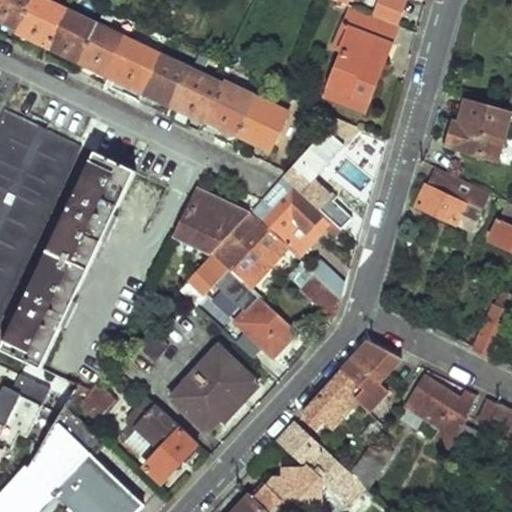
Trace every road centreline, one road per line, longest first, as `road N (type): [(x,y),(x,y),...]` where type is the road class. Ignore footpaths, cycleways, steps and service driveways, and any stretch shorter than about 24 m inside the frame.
road 1 (residential): [(364,310),(450,0)]
road 2 (residential): [(0,52),(268,183)]
road 3 (residential): [(181,511),(364,310)]
road 4 (residential): [(364,310),(511,386)]
